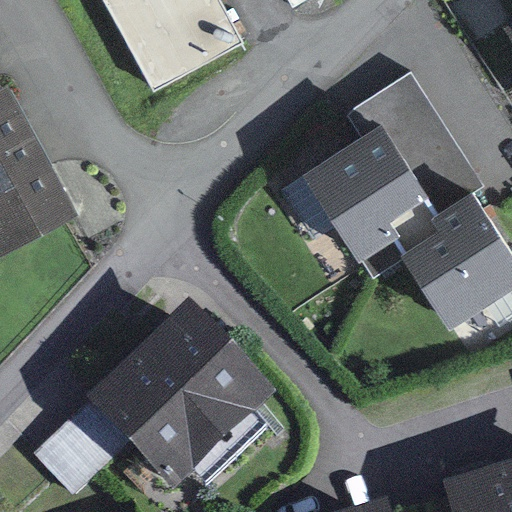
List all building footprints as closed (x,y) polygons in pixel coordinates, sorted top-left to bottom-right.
[(241,33),(222,0),(107,0),(154,82),(241,33)] [(511,6),(500,14),(511,33),(511,6)] [(0,237),(63,203),(4,95),(0,96),(0,237)] [(369,258),(401,237),(437,214),(379,127),(312,171),(369,258)] [(437,214),(401,237),(450,312),(511,271),(511,257),(469,193),(437,214)] [(103,400),(176,477),(263,395),(190,318),(103,400)] [(511,511),(511,480),(459,495),(463,511),(511,511)]
